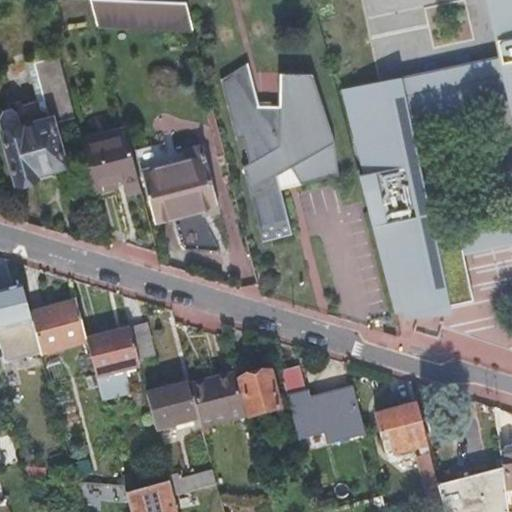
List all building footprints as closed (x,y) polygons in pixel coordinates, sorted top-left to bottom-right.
[(91,0),(98,28),(192,32),(185,4),(103,0),(91,0)] [(511,0),(485,0),(498,56),(506,96),(511,122),(511,0)] [(416,53),(416,42),(377,43),(378,54),(416,53)] [(0,114),(0,126),(1,132),(16,184),(37,178),(36,173),(64,164),(61,153),(59,144),(55,128),(64,126),(66,133),(78,130),(58,49),(34,56),(28,61),(39,100),(16,107),(11,108),(2,110),(0,114)] [(498,56),(341,90),(344,101),(394,90),(394,91),(403,89),(409,119),(506,96),(498,56)] [(248,62),(221,78),(236,138),(243,136),(249,162),(243,165),(246,176),(263,241),(293,233),(281,189),(278,175),(292,166),(302,183),(339,174),(336,141),(313,73),(280,73),(281,105),(259,105),(248,62)] [(449,306),(473,301),(463,255),(459,236),(435,240),(433,231),(409,119),(403,89),(394,91),(394,90),(344,101),(363,175),(359,176),(372,227),(388,223),(390,230),(383,232),(404,313),(405,318),(451,314),(449,306)] [(124,193),(140,189),(124,128),(105,133),(106,140),(82,146),(94,192),(115,186),(114,181),(120,179),(124,193)] [(65,142),(59,144),(61,153),(68,151),(65,142)] [(153,223),(216,207),(202,153),(139,169),(153,223)] [(278,175),(281,189),(302,183),(292,166),(278,175)] [(511,213),(433,231),(435,240),(459,236),(463,255),(511,244),(511,213)] [(388,223),(372,227),(395,315),(404,313),(383,232),(390,230),(388,223)] [(0,332),(32,323),(30,315),(22,287),(0,293),(0,332)] [(40,355),(86,343),(85,339),(76,303),(30,315),(32,323),(40,355)] [(129,328),(138,362),(154,358),(146,324),(129,328)] [(125,371),(139,367),(138,362),(129,328),(85,339),(86,343),(96,378),(102,402),(131,394),(125,371)] [(300,451),(365,433),(353,388),(345,390),(345,395),(309,405),(300,368),(281,373),(300,451)] [(249,418),(280,410),(270,372),(239,380),(249,418)] [(201,427),(245,416),(234,375),(190,386),(201,427)] [(147,395),(156,430),(175,425),(184,423),(192,420),(194,419),(185,384),(147,395)] [(392,455),(427,446),(416,405),(376,416),(380,432),(386,431),(392,455)] [(184,423),(185,428),(194,426),(192,420),(184,423)] [(511,446),(506,447),(503,452),(500,452),(502,472),(503,475),(505,493),(506,501),(511,500),(511,446)] [(425,486),(437,483),(430,456),(418,459),(425,486)] [(24,468),(28,481),(56,483),(57,470),(24,468)] [(212,471),(195,475),(199,490),(216,486),(212,471)] [(444,511),(507,511),(506,501),(505,493),(503,475),(502,472),(437,486),(440,498),(444,511)] [(181,474),(168,477),(169,482),(173,497),(199,490),(195,475),(183,479),(181,474)] [(137,475),(123,478),(127,492),(141,488),(137,475)] [(176,511),(173,497),(169,482),(125,495),(129,511),(176,511)] [(429,501),(440,498),(437,486),(437,483),(425,486),(429,501)]
